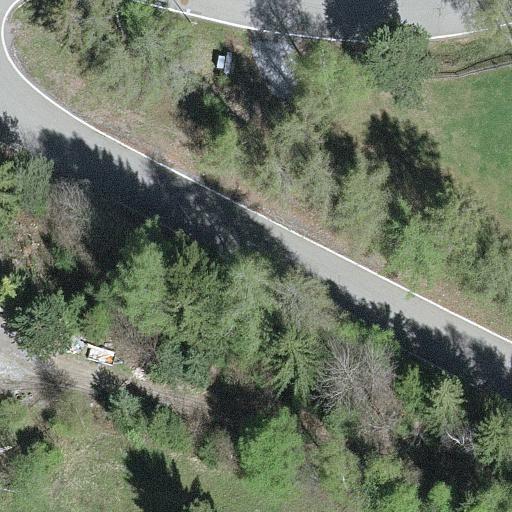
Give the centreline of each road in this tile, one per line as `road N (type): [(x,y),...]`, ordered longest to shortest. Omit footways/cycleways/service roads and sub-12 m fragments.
road 1 (unclassified): [(511,371),(50,140),(0,104)]
road 2 (track): [(0,356),(135,388),(511,502)]
road 3 (unclassified): [(273,0),(369,15),(502,0)]
